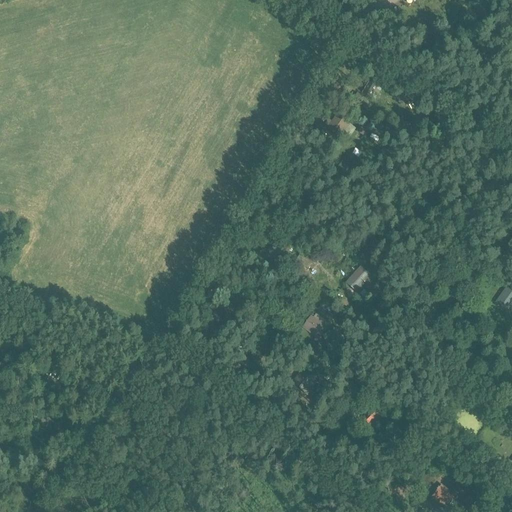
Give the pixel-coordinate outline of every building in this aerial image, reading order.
[(392,9),(380,10),(381,19),(393,17),(392,9)] [(456,17),(456,25),(461,25),(460,27),(467,28),(467,16),(461,15),(461,17),(456,17)] [(353,92),(350,97),(354,100),(352,103),(357,106),(359,103),(366,108),(369,103),(365,101),(368,96),(357,90),(355,94),(353,92)] [(327,129),(340,138),(349,125),(337,116),(327,129)] [(396,132),(410,141),(416,132),(402,123),(396,132)] [(349,125),(340,138),(347,142),(356,129),(349,125)] [(362,125),(357,132),(365,138),(370,131),(362,125)] [(388,152),(398,159),(403,151),(393,144),(388,152)] [(312,214),(318,218),(322,211),(316,208),(312,214)] [(368,246),(381,254),(389,242),(376,233),(368,246)] [(289,253),(286,250),(276,243),(269,254),(278,261),(281,263),(289,253)] [(310,271),(316,261),(301,252),(295,261),(310,271)] [(368,286),(376,278),(362,265),(345,283),(356,293),(365,283),(368,286)] [(508,312),(511,306),(511,291),(506,287),(495,303),(508,312)] [(220,326),(230,319),(218,302),(209,309),(220,326)] [(322,303),(317,310),(327,318),(333,311),(322,303)] [(310,317),(302,329),(319,340),(328,328),(323,325),(325,321),(316,315),(313,319),(310,317)] [(233,324),(230,319),(220,326),(223,331),(233,324)] [(249,344),(245,341),(251,334),(247,331),(242,337),(239,335),(235,341),(245,349),(249,344)] [(260,369),(269,362),(260,351),(251,358),(260,369)] [(42,380),(59,387),(64,376),(47,369),(42,380)] [(293,383),(306,394),(316,383),(303,372),(293,383)] [(18,407),(26,398),(22,395),(16,390),(8,399),(17,406),(18,407)] [(371,429),(387,414),(376,403),(361,418),(371,429)] [(38,419),(35,428),(46,432),(47,427),(52,429),(55,422),(43,417),(42,420),(38,419)] [(492,460),(488,465),(502,475),(506,471),(492,460)] [(370,487),(379,486),(378,473),(369,474),(370,487)] [(441,504),(447,509),(456,498),(441,486),(429,501),(438,509),(441,504)]
